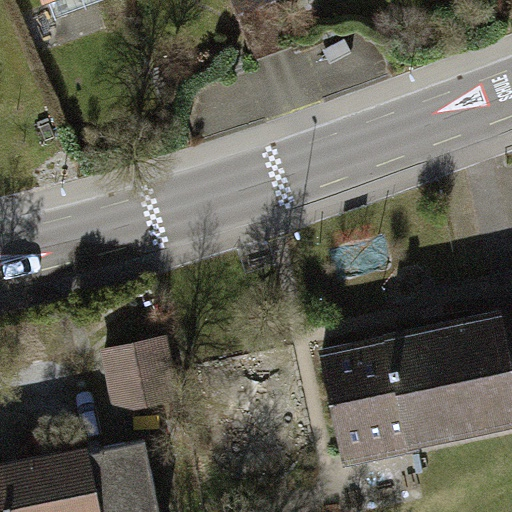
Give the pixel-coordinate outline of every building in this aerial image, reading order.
[(285,0),(270,0),(242,11),(262,60),(303,44),(285,0)] [(385,237),(329,240),(332,285),(387,282),(385,237)] [(322,349),(346,463),(511,429),(511,290),(414,310),(418,329),(322,349)] [(172,332),(108,346),(121,399),(184,384),(172,332)] [(0,511),(176,511),(162,436),(106,447),(104,436),(0,457),(0,511)]
